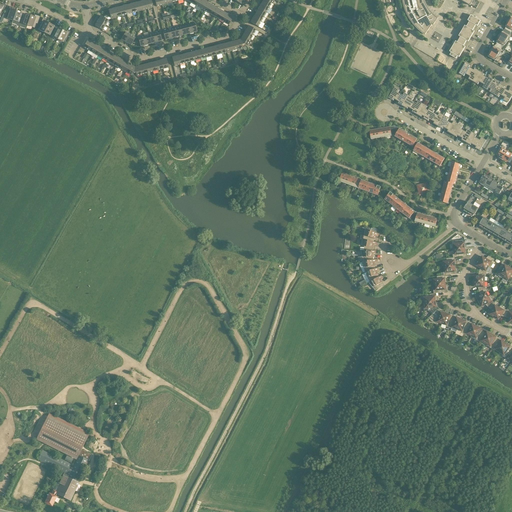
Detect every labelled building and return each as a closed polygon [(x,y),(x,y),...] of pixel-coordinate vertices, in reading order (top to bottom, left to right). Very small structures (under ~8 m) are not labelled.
[(205,1),(203,0),(198,0),(195,6),(200,8),(205,1)] [(402,0),(403,3),(405,10),(409,17),(408,18),(413,24),(418,29),(418,30),(425,35),(432,24),(433,25),(438,18),(433,15),(433,14),(430,11),(427,7),(428,7),(425,3),(426,3),(424,0),(402,0)] [(459,0),(470,6),(470,5),(476,9),(480,3),(474,0),(459,0)] [(209,4),(205,1),(200,8),(205,11),(209,4)] [(259,8),(266,13),(269,8),(261,3),(259,8)] [(214,6),(209,4),(205,11),(209,14),(214,6)] [(13,21),(16,12),(12,10),(13,8),(10,6),(7,13),(6,18),(13,21)] [(219,9),(214,6),(209,14),(214,17),(219,9)] [(256,13),(264,17),(266,13),(259,8),(256,13)] [(223,12),(219,9),(214,17),(219,19),(223,12)] [(20,13),(16,12),(13,21),(12,23),(19,26),(24,11),(21,10),(20,13)] [(27,25),(30,17),(26,15),(27,12),(24,11),(19,26),(19,27),(25,28),(26,28),(27,25)] [(228,15),(223,12),(219,19),(224,22),(228,15)] [(253,17),(261,22),(264,17),(256,13),(253,17)] [(34,18),(30,17),(27,25),(34,28),(36,23),(37,24),(40,17),(35,15),(34,18)] [(233,17),(228,15),(224,22),(228,25),(233,17)] [(477,26),(480,21),(471,15),(468,21),(469,22),(466,27),(465,26),(459,36),(460,37),(457,42),(456,41),(449,52),(451,53),(450,55),(456,59),(457,56),(459,57),(465,47),(463,46),(466,41),(468,42),(474,31),(473,30),(476,25),(477,26)] [(98,21),(106,25),(108,20),(101,16),(98,21)] [(250,22),(258,27),(261,22),(253,17),(250,22)] [(44,33),(48,24),(45,22),(46,19),(43,18),(40,24),(37,29),(44,33)] [(103,30),(106,25),(98,21),(95,26),(103,30)] [(52,26),(48,24),(44,33),(51,36),(56,25),(54,23),(52,26)] [(51,36),(57,39),(62,31),(58,29),(59,26),(56,25),(51,36)] [(248,26),(245,31),(253,35),(256,30),(248,26)] [(66,33),(62,31),(57,39),(64,43),(67,38),(70,32),(67,30),(66,33)] [(510,34),(510,33),(505,30),(504,32),(503,31),(501,32),(500,34),(500,35),(499,36),(508,41),(508,40),(509,38),(509,37),(510,36),(510,34)] [(245,31),(243,35),(250,40),(253,35),(245,31)] [(126,43),(130,35),(125,32),(121,40),(126,43)] [(130,35),(126,43),(131,45),(135,38),(130,35)] [(250,40),(243,35),(240,40),(244,45),(246,44),(247,45),(250,40)] [(509,42),(508,41),(499,36),(498,37),(497,39),(497,40),(497,42),(498,42),(496,45),(501,48),(505,50),(509,42)] [(83,47),(88,50),(93,43),(88,40),(83,47)] [(240,40),(235,41),(237,50),(243,48),(242,47),(244,45),(240,40)] [(97,45),(93,43),(88,50),(93,53),(97,45)] [(102,48),(97,45),(93,53),(97,56),(102,48)] [(501,48),(496,45),(495,47),(494,46),(493,47),(492,49),(491,50),(490,51),(499,56),(499,55),(500,53),(501,52),(501,51),(501,49),(501,48)] [(107,51),(102,48),(97,56),(102,58),(107,51)] [(111,54),(107,51),(102,58),(107,61),(111,54)] [(498,57),(499,56),(490,51),(489,52),(489,54),(488,55),(488,57),(495,61),(496,60),(497,59),(498,57)] [(116,56),(111,54),(107,61),(111,64),(116,56)] [(120,59),(116,56),(111,64),(116,67),(120,59)] [(125,62),(120,59),(116,67),(121,69),(125,62)] [(130,65),(125,62),(121,69),(125,72),(130,65)] [(468,75),(471,69),(469,67),(470,66),(465,63),(459,74),(464,76),(465,74),(468,75)] [(135,67),(130,65),(125,72),(130,75),(131,74),(134,74),(135,67)] [(136,76),(142,74),(140,66),(135,67),(134,74),(136,74),(136,76)] [(471,69),(468,75),(470,77),(469,79),(473,82),(479,71),(475,69),(474,70),(471,69)] [(484,74),(479,71),(473,82),(478,85),(479,82),(482,83),(485,77),(483,76),(484,74)] [(485,77),(482,83),(484,85),(483,87),(487,90),(489,88),(489,87),(492,81),(493,81),(493,80),(489,77),(488,78),(485,77)] [(495,83),(493,81),(492,81),(489,87),(489,88),(491,89),(489,92),(494,95),(500,84),(495,82),(495,83)] [(505,87),(500,84),(494,95),(498,97),(500,95),(502,96),(506,90),(504,88),(505,87)] [(396,101),(400,94),(398,93),(399,90),(396,88),(395,87),(388,98),(389,98),(393,100),(394,99),(396,101)] [(398,104),(403,106),(409,96),(405,94),(405,93),(405,91),(403,90),(400,94),(396,101),(399,102),(398,104)] [(506,90),(502,96),(505,97),(503,100),(508,103),(511,96),(511,91),(509,90),(508,91),(506,90)] [(413,98),(409,96),(403,106),(407,109),(408,107),(410,109),(414,102),(412,101),(413,98)] [(412,112),(417,114),(423,104),(418,101),(417,104),(414,102),(410,109),(413,110),(412,112)] [(423,104),(417,114),(417,115),(417,114),(421,117),(422,116),(424,117),(428,111),(428,110),(426,109),(427,107),(423,104)] [(430,108),(428,110),(428,111),(424,117),(423,118),(428,121),(429,120),(431,121),(435,115),(433,113),(434,111),(430,108)] [(433,124),(438,126),(444,116),(442,115),(439,113),(438,116),(435,115),(431,121),(434,122),(433,124)] [(449,118),(444,116),(438,126),(443,129),(443,127),(446,129),(449,122),(447,121),(449,118)] [(447,132),(452,134),(458,124),(453,121),(452,124),(449,122),(446,129),(448,130),(447,132)] [(462,127),(458,124),(452,134),(452,135),(452,134),(456,137),(457,136),(460,137),(463,131),(461,129),(462,127)] [(390,127),(391,136),(393,135),(395,136),(399,129),(395,126),(390,127)] [(399,129),(395,136),(394,136),(399,139),(404,131),(399,129)] [(461,140),(466,143),(472,132),(467,129),(466,132),(463,131),(460,137),(462,138),(461,140)] [(404,131),(399,139),(404,142),(408,134),(404,131)] [(476,135),(472,132),(466,143),(470,145),(471,144),(474,145),(477,139),(475,137),(476,135)] [(408,134),(404,142),(408,144),(412,136),(408,134)] [(412,136),(408,144),(412,147),(417,139),(412,136)] [(480,140),(477,139),(474,145),(476,147),(475,148),(480,151),(482,147),(486,140),(481,138),(480,140)] [(418,153),(422,145),(418,143),(413,151),(418,153)] [(427,148),(422,145),(418,153),(422,156),(427,148)] [(499,158),(502,160),(507,151),(502,149),(504,147),(501,145),(495,155),(498,156),(499,158)] [(431,151),(427,148),(422,156),(426,159),(431,151)] [(436,153),(431,151),(426,159),(431,161),(436,153)] [(511,153),(511,154),(507,151),(502,160),(505,162),(505,161),(507,162),(510,163),(511,159),(511,153)] [(440,156),(436,153),(431,161),(435,164),(440,156)] [(444,158),(440,156),(435,164),(440,166),(444,158)] [(339,181),(344,183),(347,174),(342,173),(339,181)] [(352,176),(347,174),(344,183),(349,185),(352,176)] [(479,183),(484,186),(489,178),(485,175),(484,176),(483,176),(479,183)] [(357,178),(352,176),(349,185),(353,187),(357,178)] [(357,178),(353,187),(358,188),(361,180),(357,178)] [(494,180),(489,178),(484,186),(489,189),(494,180)] [(358,188),(363,190),(366,182),(361,180),(358,188)] [(489,189),(494,191),(498,184),(494,180),(489,189)] [(371,183),(366,182),(363,190),(368,192),(371,183)] [(376,185),(371,183),(368,192),(372,194),(376,185)] [(419,185),(417,186),(420,195),(426,193),(427,193),(429,193),(427,183),(419,185)] [(499,195),(501,191),(503,193),(508,189),(504,187),(503,188),(502,187),(503,186),(498,184),(494,191),(499,195)] [(381,187),(376,185),(372,194),(377,196),(381,187)] [(389,203),(394,195),(390,192),(384,200),(389,203)] [(389,203),(393,206),(398,199),(394,195),(389,203)] [(402,202),(398,199),(393,206),(397,209),(402,202)] [(397,209),(401,212),(406,205),(402,202),(397,209)] [(464,211),(468,213),(473,205),(468,202),(464,209),(464,211)] [(410,208),(406,205),(401,212),(405,215),(410,208)] [(478,208),(473,205),(468,213),(473,216),(474,215),(475,215),(478,208)] [(410,208),(405,215),(409,219),(409,218),(412,220),(416,212),(414,211),(415,211),(410,208)] [(416,212),(412,220),(415,221),(420,223),(422,214),(417,213),(416,212)] [(479,226),(484,228),(489,220),(481,216),(474,221),(480,224),(479,226)] [(493,223),(489,220),(484,228),(489,231),(489,232),(493,223)] [(489,232),(493,234),(498,226),(500,224),(495,221),(493,223),(489,232)] [(500,224),(498,226),(493,234),(498,237),(503,229),(504,226),(500,224)] [(365,229),(363,239),(373,242),(374,239),(376,236),(378,237),(379,234),(363,228),(365,229)] [(498,237),(503,239),(508,231),(503,229),(498,237)] [(511,234),(508,231),(503,239),(507,242),(511,234)] [(376,242),(373,242),(363,239),(360,239),(362,240),(362,246),(363,246),(364,246),(364,250),(372,251),(372,248),(373,248),(374,245),(376,245),(376,242)] [(454,249),(463,248),(464,248),(464,246),(465,246),(464,240),(455,241),(455,244),(453,244),(454,249)] [(464,248),(463,248),(454,249),(454,254),(453,255),(453,258),(454,258),(466,256),(465,250),(464,248)] [(361,251),(363,261),(373,260),(373,257),(373,254),(375,254),(375,251),(372,251),(364,250),(358,250),(358,251),(361,251)] [(488,267),(490,268),(493,263),(492,263),(494,260),(488,256),(488,257),(485,259),(482,257),(481,258),(478,261),(488,267)] [(455,264),(454,258),(453,258),(446,259),(447,262),(444,262),(444,267),(455,266),(454,264),(455,264)] [(376,259),(373,260),(363,261),(359,262),(362,262),(365,272),(375,269),(374,266),(375,266),(374,263),(376,262),(376,259)] [(486,271),(488,267),(478,261),(477,265),(476,266),(480,268),(479,272),(486,274),(487,271),(486,271)] [(504,266),(501,264),(498,270),(495,274),(498,275),(499,274),(504,277),(509,268),(504,265),(504,266)] [(444,276),(445,276),(456,274),(456,268),(455,268),(455,266),(444,267),(445,272),(443,272),(444,276)] [(365,273),(370,282),(379,277),(378,275),(377,271),(379,270),(378,268),(375,269),(365,272),(362,273),(365,273)] [(511,281),(511,278),(511,269),(509,268),(504,277),(502,279),(507,281),(508,279),(511,281)] [(486,274),(479,272),(478,276),(474,276),(474,278),(472,282),(484,282),(484,277),(486,277),(486,274)] [(381,276),(379,277),(370,282),(366,284),(367,284),(369,283),(376,291),(384,285),(382,283),(383,282),(381,279),(383,278),(381,276)] [(445,276),(444,276),(437,277),(437,279),(434,280),(434,285),(445,284),(445,282),(446,282),(445,276)] [(479,291),(486,289),(485,287),(484,287),(484,282),(472,282),(474,286),(474,287),(478,287),(479,291)] [(433,290),(434,294),(435,293),(447,292),(446,286),(445,286),(445,284),(434,285),(435,290),(433,290)] [(487,292),(486,289),(479,291),(480,295),(476,297),(477,298),(478,302),(488,297),(486,292),(487,292)] [(436,300),(435,293),(434,294),(427,294),(427,297),(424,298),(425,303),(435,302),(435,300),(436,300)] [(490,295),(488,297),(478,302),(481,305),(481,307),(485,305),(488,308),(494,302),(492,301),(493,300),(490,295)] [(432,315),(439,309),(437,307),(436,304),(435,304),(435,302),(425,303),(425,308),(424,308),(424,311),(429,311),(432,315)] [(493,318),(499,308),(495,305),(495,304),(494,302),(488,308),(491,311),(489,314),(490,315),(493,318)] [(500,306),(499,308),(493,318),(497,319),(498,320),(500,316),(505,317),(507,310),(504,309),(505,308),(500,306)] [(439,309),(432,315),(428,318),(432,322),(437,324),(437,322),(442,324),(445,314),(443,313),(443,312),(440,311),(439,309)] [(449,328),(450,323),(453,315),(447,313),(447,314),(445,314),(442,324),(446,325),(446,327),(449,328)] [(461,319),(459,319),(459,318),(453,315),(450,323),(449,328),(452,329),(452,327),(457,329),(461,319)] [(461,333),(464,334),(469,322),(463,319),(463,320),(461,319),(457,329),(461,331),(461,333)] [(467,334),(472,336),(476,327),(476,326),(474,325),(475,325),(469,322),(464,334),(466,335),(467,334)] [(476,326),(476,327),(472,336),(476,338),(475,340),(478,341),(484,329),(478,327),(476,326)] [(489,333),(490,333),(484,329),(478,341),(481,342),(481,341),(486,344),(491,334),(489,333)] [(492,349),(499,338),(493,335),(491,334),(486,344),(490,346),(489,347),(492,349)] [(505,343),(504,342),(499,338),(492,349),(494,351),(495,349),(499,352),(505,343)] [(505,343),(499,352),(503,355),(502,356),(505,358),(508,354),(511,348),(511,346),(508,344),(507,345),(505,343)] [(107,421),(105,428),(110,430),(113,423),(107,421)] [(76,482),(90,455),(81,451),(70,474),(69,473),(67,472),(71,464),(42,450),(38,459),(65,473),(56,491),(53,490),(51,494),(49,494),(45,503),(52,506),(56,497),(55,497),(57,494),(70,501),(79,483),(76,482)]
